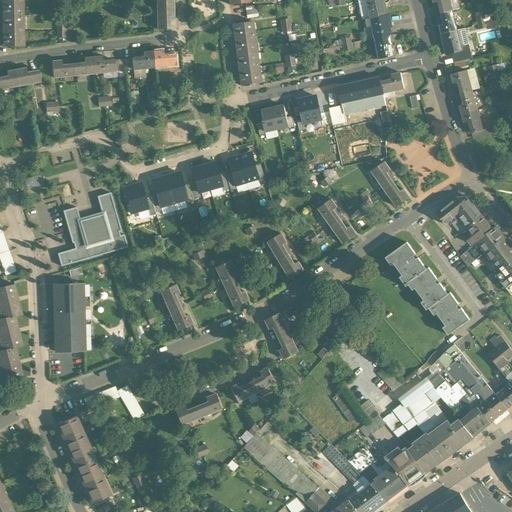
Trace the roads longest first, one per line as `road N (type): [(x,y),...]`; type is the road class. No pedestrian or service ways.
road 1 (residential): [(428,59),(229,101),(223,145),(130,173),(98,136),(0,163)]
road 2 (residential): [(39,401),(36,276),(0,173)]
road 3 (residential): [(127,367),(140,393),(174,407),(273,359),(257,314)]
road 4 (residential): [(183,37),(0,60)]
road 5 (residential): [(405,219),(257,314)]
road 6 (residential): [(257,314),(127,367)]
road 7 (secondary): [(404,511),(511,440)]
road 8 (residential): [(428,59),(469,180)]
road 9 (residential): [(405,219),(479,317)]
road 10 (residential): [(83,511),(39,401)]
